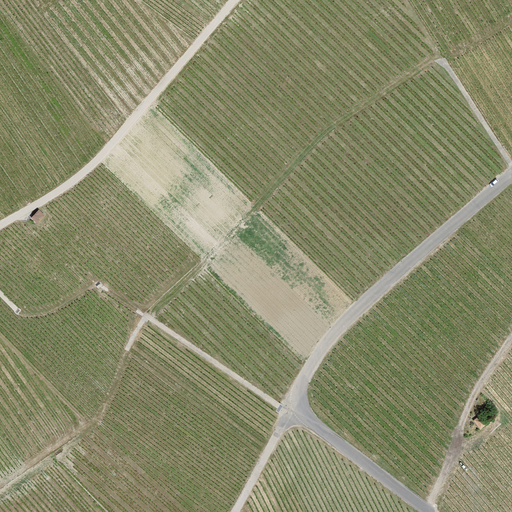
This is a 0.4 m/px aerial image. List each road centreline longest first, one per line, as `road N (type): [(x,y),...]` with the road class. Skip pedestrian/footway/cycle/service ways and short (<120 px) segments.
road 1 (unclassified): [(420,511),(305,421),(296,399),(328,347),(511,175)]
road 2 (track): [(0,289),(22,311),(48,314),(95,286),(289,411)]
road 3 (track): [(0,227),(82,178),(236,0)]
road 4 (track): [(430,511),(477,391),(511,336)]
road 5 (track): [(235,511),(296,399)]
